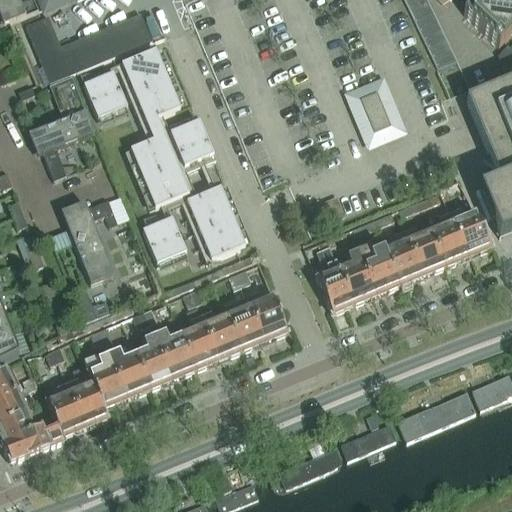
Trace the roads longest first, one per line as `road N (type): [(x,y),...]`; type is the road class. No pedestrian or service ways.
road 1 (residential): [(511,287),(0,500)]
road 2 (secondary): [(511,326),(43,511)]
road 3 (secondary): [(97,511),(511,342)]
